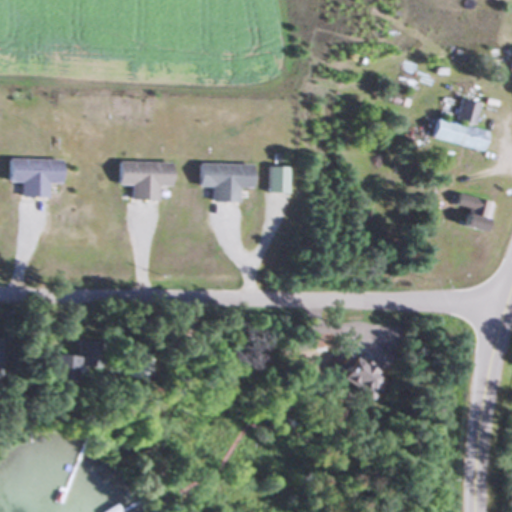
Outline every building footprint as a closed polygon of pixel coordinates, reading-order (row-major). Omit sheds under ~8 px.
[(474,103),(455,99),(450,123),(431,118),(426,139),(477,151),(481,131),(468,128),(474,103)] [(57,160),(3,159),(3,182),(17,182),(16,197),(42,197),(43,183),(56,184),(57,160)] [(153,200),(153,186),(166,186),(166,163),(113,161),(113,186),(118,186),(118,200),(153,200)] [(247,188),(247,164),(194,164),(194,187),(207,188),(207,201),(234,202),(234,188),(247,188)] [(264,193),(283,193),(283,166),(264,166),(264,193)] [(487,203),(452,193),(448,205),(461,208),(456,227),(478,233),(487,203)] [(42,379),(67,383),(69,367),(86,369),(89,343),(72,341),(70,358),(46,354),(42,379)] [(372,377),(347,357),(333,375),(357,395),(372,377)]
